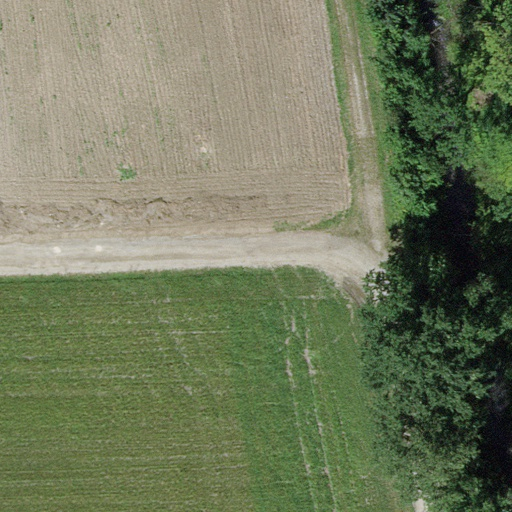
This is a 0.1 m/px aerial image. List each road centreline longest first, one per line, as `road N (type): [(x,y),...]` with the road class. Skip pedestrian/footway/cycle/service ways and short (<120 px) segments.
road 1 (track): [(338,0),(375,235),(0,256)]
road 2 (track): [(422,511),(375,235)]
